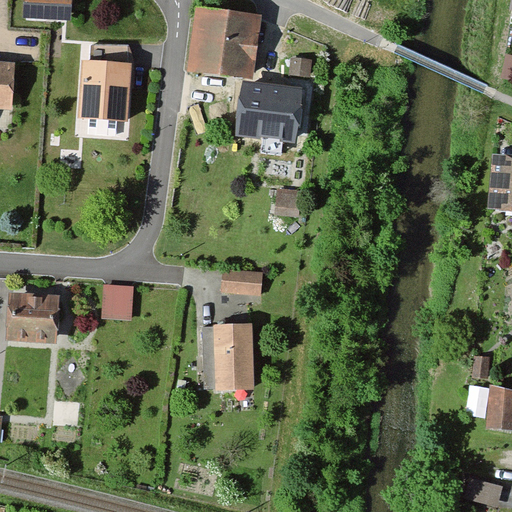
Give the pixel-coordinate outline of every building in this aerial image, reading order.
[(69,0),(25,0),(24,17),(69,19),(69,0)] [(260,15),(197,10),(191,72),(254,78),(260,15)] [(123,66),(124,47),(90,46),(89,62),(82,62),(79,118),(128,120),(130,67),(123,66)] [(511,55),(506,54),(500,79),(511,81),(511,55)] [(13,63),(0,62),(0,107),(11,108),(13,63)] [(296,142),(301,88),(241,83),(236,136),(296,142)] [(511,155),(493,154),(489,210),(511,211),(511,155)] [(274,216),(299,218),(301,192),(276,190),(274,216)] [(261,272),(223,269),(221,292),(260,295),(261,272)] [(103,320),(132,320),(132,286),(103,286),(103,320)] [(57,296),(7,294),(6,340),(56,342),(57,296)] [(212,327),(203,327),(204,387),(214,387),(214,390),(252,389),(251,324),(212,324),(212,327)] [(489,358),(474,356),(472,377),(488,379),(489,358)] [(511,390),(491,385),(489,427),(511,427),(511,390)] [(500,485),(467,478),(463,499),(496,506),(500,485)]
